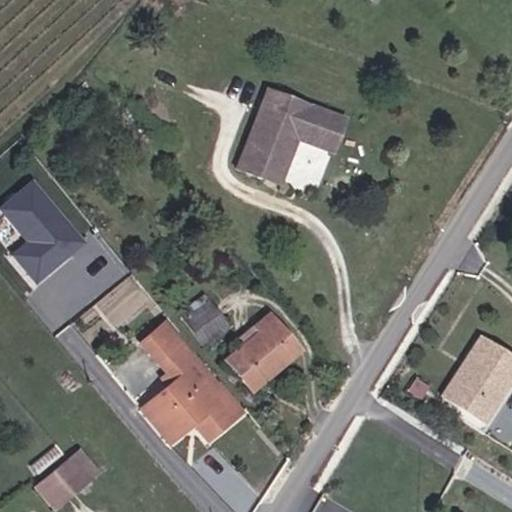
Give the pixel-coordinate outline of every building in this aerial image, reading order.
[(352,126),(342,121),(276,91),(241,167),(266,179),(282,186),(289,172),(303,142),(338,158),(352,126)] [(33,178),(0,206),(0,209),(27,241),(12,253),(38,283),(87,241),(33,178)] [(210,296),(187,313),(214,349),(223,341),(216,331),(229,320),(210,296)] [(192,417),(200,426),(193,433),(202,446),(222,430),(245,411),(225,383),(211,394),(185,357),(192,352),(167,318),(140,338),(163,368),(163,375),(169,383),(150,401),(171,431),(192,417)] [(256,330),(261,337),(231,362),(258,393),(302,354),(272,318),(256,330)] [(511,391),(511,356),(506,353),(487,339),(446,398),(473,416),(482,422),(489,427),(511,391)] [(57,505),(94,481),(73,454),(38,481),(57,505)]
